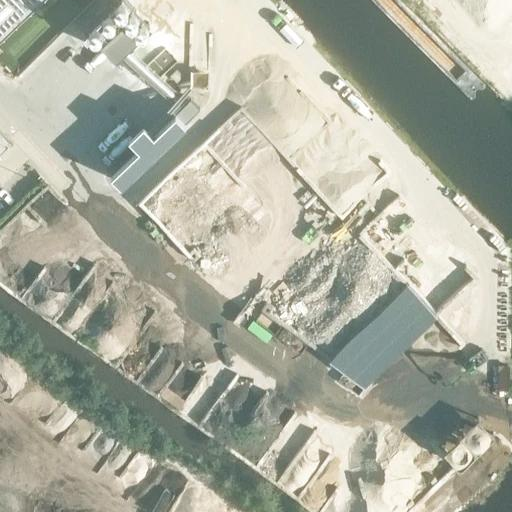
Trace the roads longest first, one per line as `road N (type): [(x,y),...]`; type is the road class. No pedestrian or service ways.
road 1 (unknown): [(281,22),(490,248),(498,318),(465,373),(393,414),(349,413),(306,396),(200,308),(100,208)]
road 2 (unknown): [(100,208),(281,22)]
road 3 (unknown): [(0,394),(132,511)]
road 4 (unknown): [(100,208),(0,99)]
